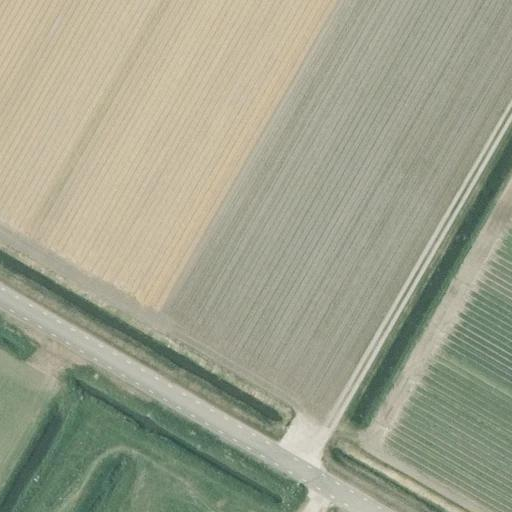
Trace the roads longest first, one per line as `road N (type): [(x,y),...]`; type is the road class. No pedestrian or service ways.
road 1 (unclassified): [(367,511),(0,299)]
road 2 (track): [(511,109),(300,472)]
